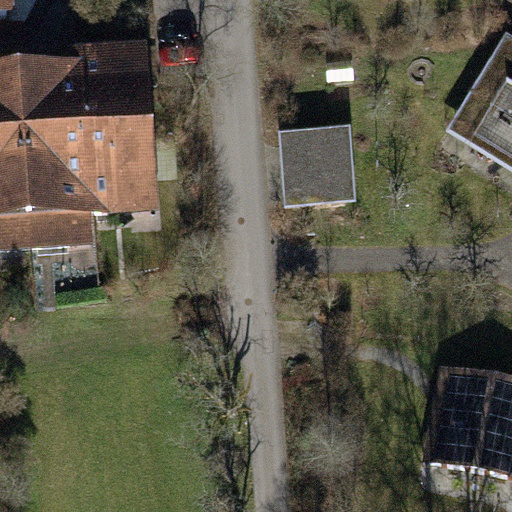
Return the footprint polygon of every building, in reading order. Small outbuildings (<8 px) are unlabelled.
[(8,0),(0,0),(0,20),(10,19),(8,0)] [(81,68),(83,96),(95,217),(155,213),(144,63),(81,68)] [(511,88),(478,145),(511,166),(511,88)] [(83,96),(24,100),(32,251),(97,246),(95,217),(83,96)] [(24,100),(0,101),(0,252),(32,251),(24,100)] [(358,128),(287,132),(291,205),(362,201),(358,128)] [(511,389),(448,378),(433,466),(511,480),(511,389)]
